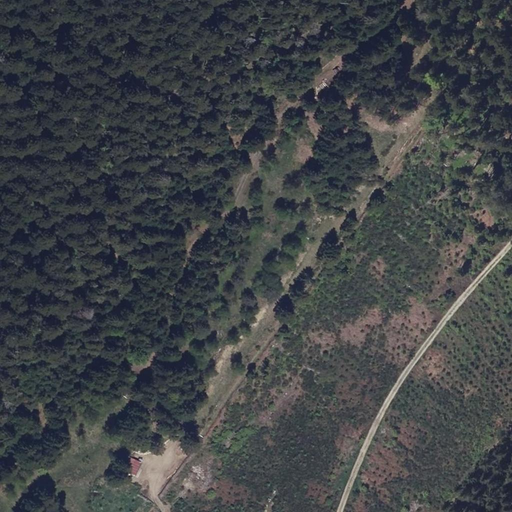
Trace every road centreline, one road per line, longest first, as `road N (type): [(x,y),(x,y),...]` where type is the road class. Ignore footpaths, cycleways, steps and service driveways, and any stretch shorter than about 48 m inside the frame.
road 1 (track): [(0,88),(71,75),(210,70),(316,16),(315,0)]
road 2 (track): [(511,247),(404,394),(346,511)]
